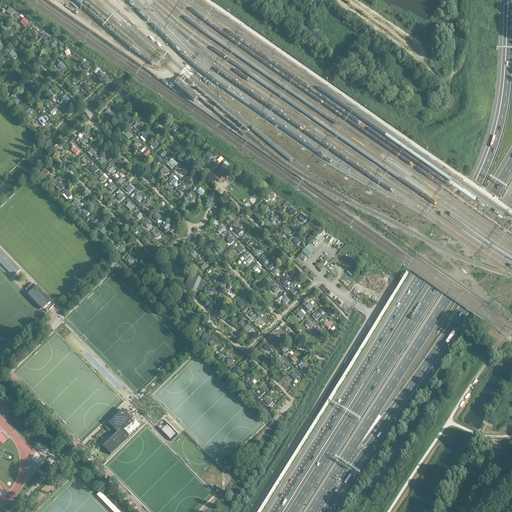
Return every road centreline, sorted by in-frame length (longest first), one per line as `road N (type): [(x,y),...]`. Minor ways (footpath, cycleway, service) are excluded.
road 1 (motorway): [(511,7),(504,104),(478,183),(277,511)]
road 2 (motorway): [(511,163),(292,511)]
road 3 (motorway): [(356,449),(511,194)]
road 4 (motorway): [(356,449),(428,361),(511,233)]
road 5 (unclassified): [(371,313),(251,511)]
road 6 (unclassified): [(256,511),(376,316)]
road 7 (track): [(452,73),(438,77),(414,37),(356,0)]
